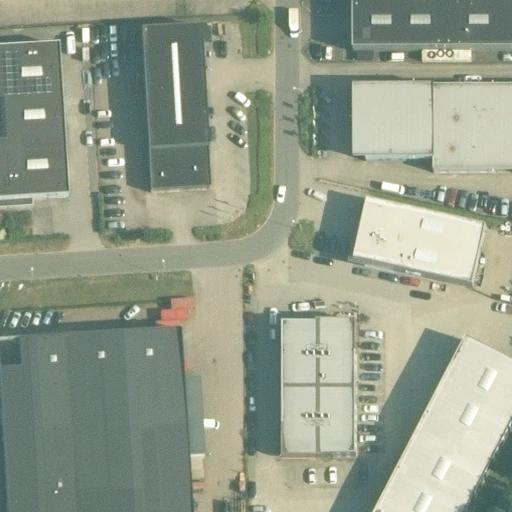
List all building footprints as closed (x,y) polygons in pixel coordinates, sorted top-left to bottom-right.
[(352,53),(469,53),(469,0),(353,0),(354,4),(352,4),(352,53)] [(511,0),(469,0),(469,53),(511,52),(511,0)] [(146,154),(147,154),(149,194),(209,190),(207,151),(200,29),(139,33),(146,154)] [(30,202),(66,200),(57,48),(0,51),(0,209),(30,208),(30,202)] [(353,158),(365,158),(365,163),(433,162),(433,174),(511,174),(511,88),(353,89),(353,158)] [(367,203),(353,264),(472,290),(486,230),(367,203)] [(315,326),(282,326),(282,429),(281,461),(322,461),(322,459),(355,459),(355,378),(355,356),(356,356),(356,324),(315,324),(315,326)] [(0,430),(5,511),(189,511),(178,334),(17,344),(19,373),(0,374),(0,430)] [(382,502),(376,511),(468,511),(511,428),(511,366),(462,342),(410,445),(382,502)]
